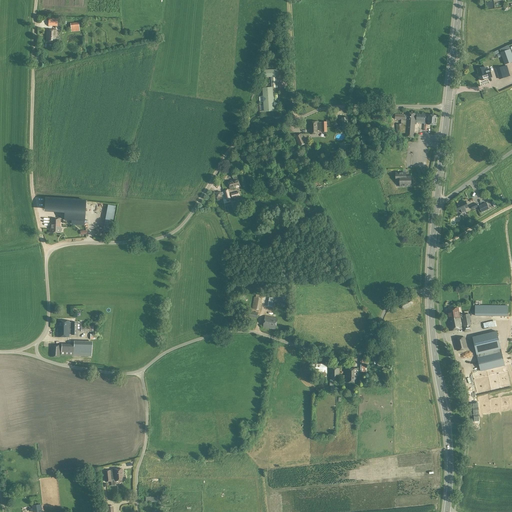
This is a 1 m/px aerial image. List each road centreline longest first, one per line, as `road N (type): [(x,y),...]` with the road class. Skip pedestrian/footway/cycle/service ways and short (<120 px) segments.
road 1 (unclassified): [(37,358),(128,374),(201,337),(250,331),(342,359),(372,342),(399,296),(429,291)]
road 2 (unclassified): [(47,253),(69,243),(174,232),(231,148),(293,123)]
road 3 (unclassified): [(47,253),(29,182),(35,0)]
road 4 (secondary): [(446,511),(448,436),(429,291)]
road 5 (track): [(287,128),(356,288),(381,319)]
road 6 (unclassified): [(293,123),(327,107),(447,107)]
road 7 (track): [(137,511),(147,417),(138,371)]
road 8 (unclassified): [(288,0),(293,123)]
